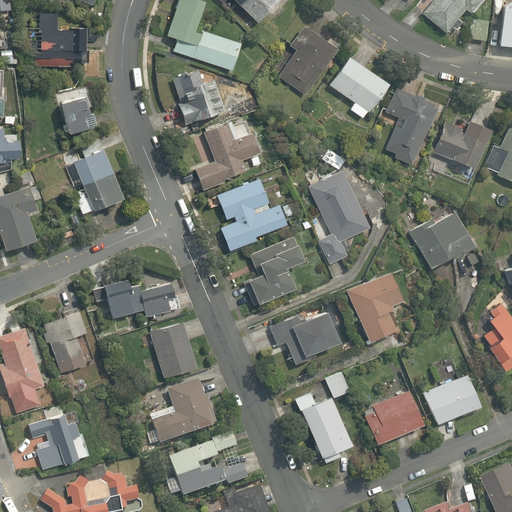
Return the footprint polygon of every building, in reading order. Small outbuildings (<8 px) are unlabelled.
[(175,37),(171,50),(229,69),(238,42),(191,26),(200,0),(175,0),(163,33),(175,37)] [(232,0),(255,22),(263,14),(271,21),(284,7),(276,0),(232,0)] [(417,0),(413,7),(421,12),(418,17),(445,34),(448,29),(454,32),(459,23),(454,20),(460,10),(470,17),(480,0),(417,0)] [(511,0),(496,0),(494,48),(511,48),(511,5),(509,2),(511,0)] [(54,6),(35,6),(35,46),(29,46),(29,65),(76,65),(76,49),(82,49),(82,25),(54,25),(54,6)] [(482,42),(483,22),(469,21),(467,41),(482,42)] [(299,28),(288,46),(294,50),(277,78),(303,94),(331,47),(299,28)] [(344,56),(326,84),(351,101),(347,108),(360,117),(383,82),(344,56)] [(168,78),(178,102),(174,103),(180,117),(183,116),(186,123),(219,110),(201,65),(168,78)] [(410,165),(431,104),(391,88),(383,113),(395,118),(384,149),(394,153),(392,158),(410,165)] [(79,94),(55,99),(62,130),(86,125),(79,94)] [(471,167),(485,128),(444,112),(430,151),(471,167)] [(13,113),(2,113),(2,124),(13,124),(13,113)] [(511,180),(511,120),(505,118),(484,169),(511,180)] [(229,138),(222,121),(199,130),(212,161),(192,169),(201,190),(224,181),(222,177),(243,169),(238,158),(255,151),(247,131),(229,138)] [(1,126),(0,126),(0,155),(15,156),(16,136),(1,135),(1,126)] [(97,146),(68,159),(81,188),(70,193),(80,214),(119,197),(97,146)] [(343,158),(325,146),(318,156),(335,169),(343,158)] [(364,228),(339,169),(307,182),(328,232),(315,238),(325,263),(345,255),(338,238),(364,228)] [(256,176),(213,193),(223,219),(231,216),(233,221),(217,227),(226,249),(253,239),(252,235),(284,222),(277,202),(268,206),(256,176)] [(24,211),(33,208),(26,185),(0,192),(0,239),(2,247),(32,237),(24,211)] [(405,231),(426,266),(446,255),(449,260),(470,247),(446,206),(405,231)] [(288,236),(246,251),(255,274),(242,279),(251,302),(290,287),(282,265),(297,260),(288,236)] [(511,253),(509,254),(511,261),(511,264),(499,269),(505,284),(509,283),(511,291),(511,253)] [(389,303),(399,300),(388,271),(344,288),(363,338),(391,327),(384,309),(390,307),(389,303)] [(166,281),(135,290),(134,285),(127,287),(123,275),(97,283),(100,293),(103,292),(109,314),(129,308),(131,313),(141,310),(143,314),(166,307),(163,298),(170,296),(166,281)] [(511,318),(499,300),(482,312),(493,329),(482,336),(486,341),(482,343),(493,360),(501,371),(511,363),(507,357),(511,353),(511,318)] [(84,361),(74,333),(82,329),(74,307),(59,313),(39,320),(59,371),(84,361)] [(334,342),(321,310),(297,319),(295,314),(265,326),(273,345),(281,342),(291,365),(314,356),(312,350),(334,342)] [(191,364),(177,321),(146,331),(160,374),(191,364)] [(0,358),(0,381),(5,396),(9,395),(14,411),(40,402),(34,387),(40,385),(18,325),(0,331),(0,358),(0,359),(0,358)] [(338,371),(323,378),(331,395),(345,389),(338,371)] [(476,403),(461,371),(419,391),(434,423),(476,403)] [(193,378),(164,390),(172,409),(147,419),(157,444),(210,423),(193,378)] [(291,397),(316,453),(347,439),(323,383),(291,397)] [(419,421),(404,387),(357,407),(372,442),(419,421)] [(63,421),(59,411),(43,416),(45,420),(26,427),(30,439),(43,434),(47,444),(34,449),(41,469),(84,453),(71,418),(63,421)] [(229,429),(209,438),(215,451),(235,443),(229,429)] [(191,462),(212,454),(207,440),(164,456),(179,495),(221,479),(215,462),(194,470),(191,462)] [(238,457),(219,464),(226,484),(245,477),(238,457)] [(511,511),(511,468),(510,463),(480,474),(494,511),(511,511)] [(51,509),(51,511),(112,511),(119,511),(119,508),(125,507),(124,502),(135,501),(134,485),(124,486),(122,477),(105,468),(100,480),(86,482),(76,475),(64,487),(69,490),(70,502),(63,503),(63,498),(46,487),(37,500),(51,509)] [(213,511),(262,511),(254,486),(224,496),(228,507),(213,511)] [(472,511),(468,499),(449,506),(447,499),(424,508),(425,511),(472,511)]
